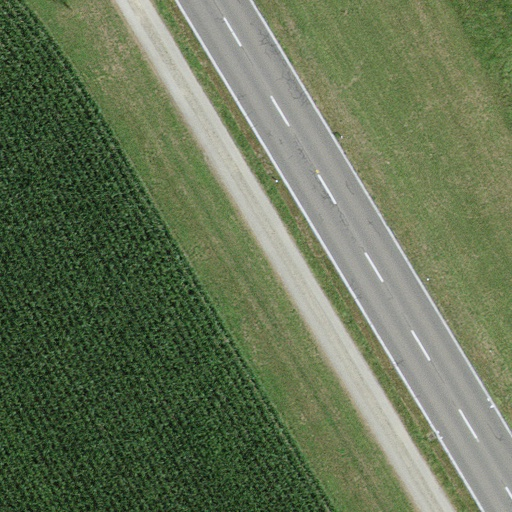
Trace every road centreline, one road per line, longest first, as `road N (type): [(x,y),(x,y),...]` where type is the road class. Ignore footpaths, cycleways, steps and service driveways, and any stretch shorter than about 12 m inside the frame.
road 1 (track): [(127,0),(452,511)]
road 2 (primary): [(224,0),(511,490)]
